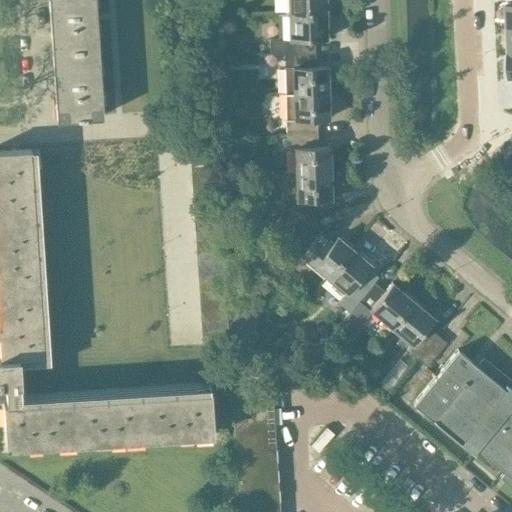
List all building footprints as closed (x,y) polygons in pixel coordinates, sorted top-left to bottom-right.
[(93,0),(47,0),(51,49),(78,47),(97,47),(93,0)] [(288,0),(288,14),(325,13),(324,0),(288,0)] [(326,38),(325,13),(288,14),(289,38),(269,39),(269,54),(284,54),(314,53),(314,39),(326,38)] [(78,47),(51,49),(56,119),(101,116),(97,47),(78,47)] [(314,53),(284,54),(284,68),(292,68),(293,93),(325,92),(325,76),(327,76),(326,66),(315,67),(314,53)] [(325,92),(293,93),(294,119),(285,119),(286,134),(316,133),(316,119),(328,118),(328,108),(326,108),(325,92)] [(316,133),(286,134),(286,148),(294,147),(295,174),(328,173),(327,157),(329,156),(329,146),(317,147),(316,133)] [(214,136),(188,138),(189,150),(215,149),(214,136)] [(0,382),(1,383),(2,402),(5,446),(211,432),(208,389),(20,401),(17,357),(43,355),(30,148),(0,150),(0,382)] [(215,149),(189,150),(190,162),(216,160),(215,149)] [(216,160),(190,162),(191,173),(217,172),(216,160)] [(217,172),(191,173),(191,184),(217,182),(217,172)] [(328,173),(295,174),(296,206),(280,210),(287,229),(314,219),(309,207),(309,199),(330,198),(330,188),(328,188),(328,173)] [(217,182),(191,184),(192,196),(218,194),(217,182)] [(218,194),(192,196),(193,208),(219,206),(218,194)] [(219,206),(193,208),(194,219),(220,217),(219,206)] [(220,217),(194,219),(194,230),(220,229),(220,217)] [(350,247),(337,236),(332,242),(319,231),(314,219),(287,229),(294,248),(326,275),(350,247)] [(220,229),(194,230),(195,242),(221,240),(220,229)] [(221,240),(195,242),(196,253),(222,251),(221,240)] [(373,282),(362,273),(370,264),(350,247),(326,275),(346,292),(342,296),(337,303),(348,312),(353,306),(373,282)] [(222,251),(196,253),(197,265),(223,263),(222,251)] [(223,263),(197,265),(197,276),(223,275),(223,263)] [(223,275),(197,276),(198,288),(224,286),(223,275)] [(390,326),(413,299),(391,282),(384,291),(373,282),(353,306),(366,316),(371,310),(390,326)] [(224,286),(198,288),(199,299),(225,297),(224,286)] [(225,297),(199,299),(200,310),(226,309),(225,297)] [(434,317),(413,299),(390,326),(411,343),(406,349),(426,366),(445,342),(427,327),(434,317)] [(226,309),(200,310),(200,322),(226,320),(226,309)] [(226,320),(200,322),(201,334),(227,332),(226,320)] [(227,332),(201,334),(202,345),(228,343),(227,332)] [(511,388),(507,385),(511,380),(483,357),(473,369),(467,364),(470,360),(457,349),(415,400),(434,416),(432,419),(473,453),(476,450),(511,479),(511,388)] [(279,511),(271,386),(271,385),(231,387),(239,511),(279,511)]
